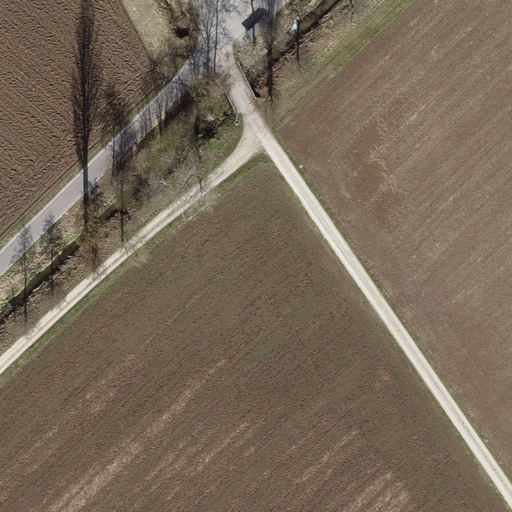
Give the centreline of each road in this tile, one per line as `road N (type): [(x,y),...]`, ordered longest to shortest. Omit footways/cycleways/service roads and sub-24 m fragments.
road 1 (track): [(0,363),(401,0)]
road 2 (track): [(219,51),(262,131),(511,496)]
